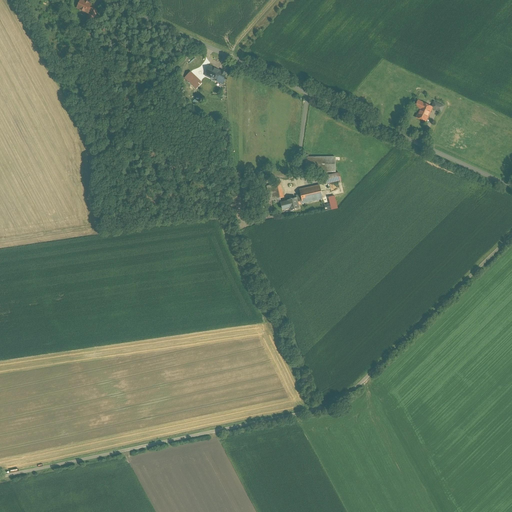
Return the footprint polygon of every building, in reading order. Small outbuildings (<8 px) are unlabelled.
[(93,5),(81,0),(80,0),(76,10),(89,16),(87,19),(93,22),(98,12),(91,9),(93,5)] [(228,74),(210,66),(206,76),(223,84),(228,74)] [(418,102),(416,106),(422,109),(417,118),(426,122),(431,110),(432,108),(418,102)] [(441,106),(436,103),(433,109),(439,112),(441,106)] [(375,110),(367,106),(365,110),(373,114),(375,110)] [(307,158),(306,158),(306,172),(335,172),(335,158),(307,158)] [(336,174),(322,177),(323,184),(341,180),(339,173),(336,174)] [(205,187),(193,180),(190,186),(202,192),(205,187)] [(281,183),(267,186),(270,201),(284,198),(281,183)] [(319,184),(299,189),(301,199),(298,200),(299,205),(322,200),(319,184)] [(297,198),(287,201),(289,209),(289,211),(300,208),(299,205),(298,200),(297,198)] [(283,211),(289,209),(287,201),(280,203),(283,211)]
